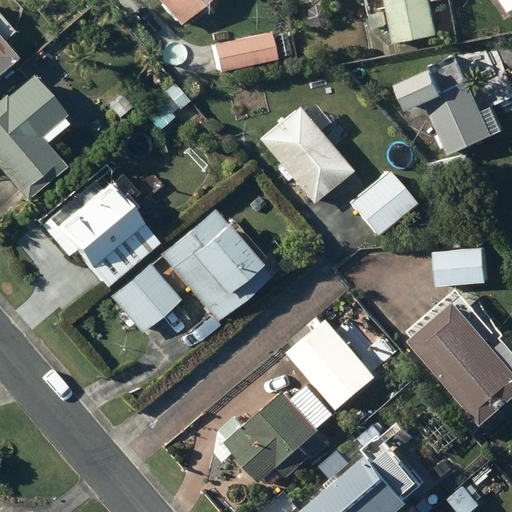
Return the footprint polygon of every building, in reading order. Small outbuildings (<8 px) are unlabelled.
[(158,0),(179,22),(203,0),(158,0)] [(390,0),(399,42),(442,33),(435,0),(390,0)] [(387,11),(373,14),(375,27),(390,24),(387,11)] [(0,67),(14,55),(0,39),(0,67)] [(487,105),(511,95),(511,83),(509,76),(478,88),(475,80),(451,90),(442,68),(407,81),(417,108),(435,101),(455,153),(507,132),(497,106),(489,109),(487,105)] [(39,136),(65,113),(28,72),(0,96),(0,166),(28,197),(64,164),(39,136)] [(166,87),(159,95),(168,104),(175,96),(166,87)] [(109,105),(119,117),(132,107),(122,95),(109,105)] [(173,114),(154,95),(138,110),(156,130),(173,114)] [(351,169),(318,130),(329,121),(314,104),(303,113),(298,107),(260,139),(311,201),(351,169)] [(472,154),(447,158),(449,173),(474,169),(472,154)] [(388,171),(351,202),(378,235),(415,203),(388,171)] [(79,191),(42,224),(69,254),(75,248),(107,286),(157,242),(105,184),(87,200),(79,191)] [(159,253),(217,319),(278,266),(274,262),(281,258),(282,252),(279,247),(273,246),(268,248),(267,253),(263,256),(233,222),(228,227),(211,208),(159,253)] [(490,248),(441,251),(443,283),(492,280),(490,248)] [(109,296),(140,332),(179,298),(148,262),(109,296)] [(420,339),(492,424),(511,406),(511,353),(466,300),(420,339)] [(319,381),(316,383),(341,412),(383,376),(333,317),(326,322),(320,314),(294,336),(301,345),(294,351),(319,381)] [(329,428),(326,425),(341,412),(316,383),(301,396),(295,389),(251,426),(242,416),(225,431),(268,481),(275,475),(279,481),(289,473),(292,477),(317,455),(309,445),(329,428)] [(389,434),(374,447),(379,453),(308,511),(403,511),(420,498),(418,496),(431,484),(389,434)] [(468,484),(441,511),(442,511),(460,511),(463,509),(465,511),(475,511),(486,502),(468,484)]
